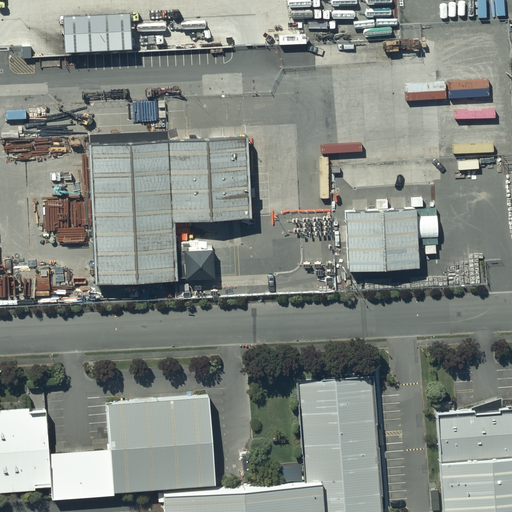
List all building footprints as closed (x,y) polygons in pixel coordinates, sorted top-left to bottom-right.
[(129,15),(63,19),(65,52),(131,48),(129,15)] [(236,123),(74,131),(81,271),(169,267),(166,209),(241,205),(236,123)] [(409,194),(338,197),(340,256),(412,252),(409,194)] [(306,483),(322,482),(324,511),(383,511),(374,377),(299,381),(306,483)] [(209,398),(106,406),(109,449),(114,494),(216,486),(209,398)] [(511,511),(511,406),(435,411),(442,511),(511,511)] [(46,412),(0,414),(0,492),(51,491),(52,501),(115,496),(114,494),(109,449),(49,453),(46,412)] [(306,483),(166,494),(167,511),(324,511),(322,482),(306,483)]
